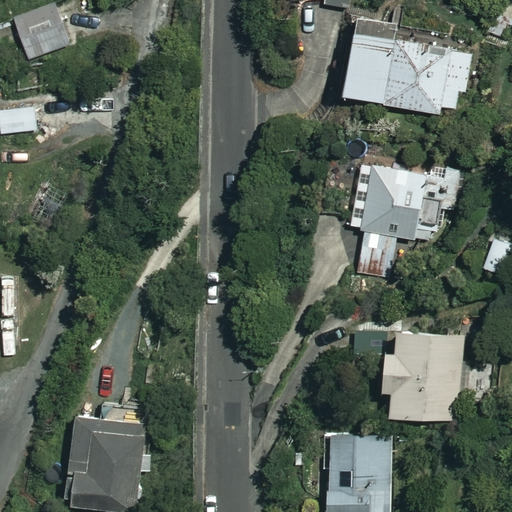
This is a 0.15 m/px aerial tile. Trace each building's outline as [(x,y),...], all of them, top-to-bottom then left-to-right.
[(107,31),(94,0),(70,0),(19,20),(35,59),(107,31)] [(474,52),(366,32),(354,99),(462,119),(474,52)] [(41,132),(40,109),(3,112),(5,134),(41,132)] [(446,177),(369,163),(358,227),(369,229),(362,268),(392,273),(399,235),(434,241),(440,211),(453,213),(461,168),(448,165),(446,177)] [(511,251),(511,239),(501,235),(487,270),(502,277),(511,251)] [(467,337),(408,332),(407,355),(397,354),(394,395),(402,395),(400,418),(462,422),(467,337)] [(380,333),(357,333),(357,355),(380,355),(380,333)] [(142,511),(151,426),(83,418),(73,507),(120,511),(142,511)] [(392,511),(395,437),(338,436),(336,511),(392,511)]
